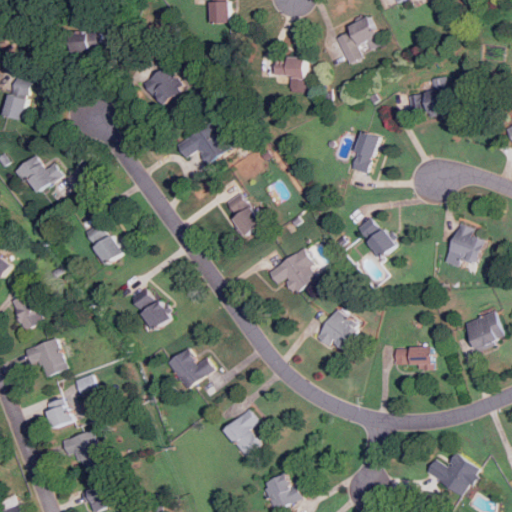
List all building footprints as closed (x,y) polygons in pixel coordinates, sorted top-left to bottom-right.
[(213,0),(213,20),(232,20),(232,0),(213,0)] [(352,62),(366,55),(361,44),(369,40),(373,49),(385,43),(372,15),(338,31),(352,62)] [(73,31),(73,50),(106,50),(106,31),(73,31)] [(277,77),(308,77),(308,55),(287,55),(287,64),(277,64),(277,77)] [(163,104),(188,87),(171,64),(147,82),(163,104)] [(35,80),(16,75),(6,113),(25,119),(35,80)] [(414,92),(414,115),(451,114),(450,77),(434,77),(435,91),(414,92)] [(188,157),(202,148),(212,162),(234,147),(216,120),(179,144),(188,157)] [(383,136),(365,130),(352,166),(370,172),(383,136)] [(56,162),(49,168),(38,154),(19,170),(40,194),(65,173),(56,162)] [(265,222),(244,192),(227,204),(249,234),(265,222)] [(400,243),(374,215),(359,229),(385,256),(400,243)] [(88,232),(109,263),(126,251),(105,221),(88,232)] [(479,228),(461,222),(449,261),(462,265),(464,259),(480,264),(488,238),(477,234),(479,228)] [(305,249),(272,270),(281,284),(287,279),(296,293),(323,276),(305,249)] [(14,266),(0,253),(0,275),(3,278),(14,266)] [(137,303),(158,329),(175,315),(155,289),(137,303)] [(47,321),(34,291),(15,300),(28,329),(47,321)] [(364,326),(341,308),(321,333),(343,351),(364,326)] [(508,339),(497,310),(468,322),(479,350),(508,339)] [(50,376),(70,369),(59,337),(28,348),(33,364),(44,360),(50,376)] [(398,367),(436,367),(436,346),(398,346),(398,367)] [(209,356),(200,362),(190,348),(172,360),(190,388),(218,369),(209,356)] [(79,380),(84,395),(101,389),(96,375),(79,380)] [(76,421),(68,399),(49,407),(57,428),(76,421)] [(262,422),(252,409),(227,427),(249,456),(264,444),(253,429),(262,422)] [(86,468),(108,460),(97,429),(67,440),(72,454),(80,451),(86,468)] [(482,468),(459,453),(450,466),(438,459),(429,473),(465,496),(482,468)] [(267,482),(279,509),(305,498),(298,483),(294,485),(289,472),(267,482)] [(92,511),(122,503),(117,482),(86,490),(92,511)] [(23,511),(18,494),(3,499),(6,510),(0,511),(23,511)]
